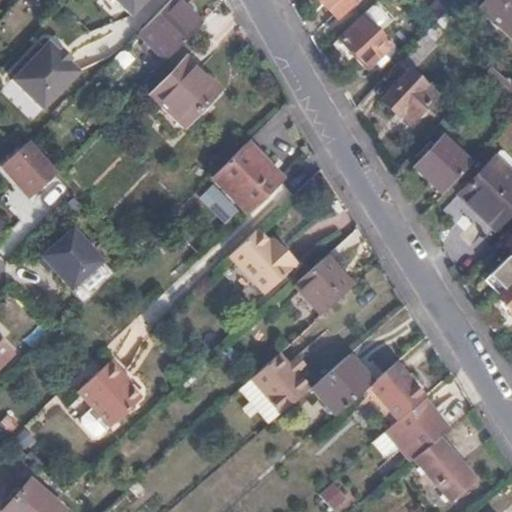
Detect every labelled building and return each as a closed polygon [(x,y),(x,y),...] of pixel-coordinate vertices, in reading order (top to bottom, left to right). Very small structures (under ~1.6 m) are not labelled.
[(112,0),(130,16),(145,0),(112,0)] [(201,24),(176,0),(171,0),(139,33),(166,59),(201,24)] [(321,0),(337,17),(354,0),(321,0)] [(436,21),(453,2),(451,0),(430,0),(423,8),(436,21)] [(511,37),(511,0),(481,0),(476,6),(511,37)] [(370,8),(361,16),(373,30),(382,22),(382,16),(375,8),(370,8)] [(382,52),(389,46),(373,30),(361,16),(336,37),(364,68),(371,62),(377,67),(387,58),(382,52)] [(432,41),(444,28),(436,21),(399,60),(407,68),(378,99),(393,115),(397,110),(408,121),(434,94),(410,71),(436,44),(432,41)] [(57,52),(46,41),(9,79),(41,110),(78,72),(66,61),(69,58),(60,49),(57,52)] [(184,125),(220,88),(187,55),(150,93),(184,125)] [(507,102),(511,94),(511,89),(487,69),(478,79),(507,102)] [(412,167),(441,194),(471,163),(443,137),(412,167)] [(56,172),(27,140),(0,165),(0,166),(17,185),(22,182),(32,194),(56,172)] [(282,180),(246,141),(211,176),(247,214),(282,180)] [(493,230),(511,209),(511,177),(492,157),(457,193),(493,230)] [(101,260),(72,227),(36,259),(47,271),(53,265),(59,272),(59,278),(69,289),(101,260)] [(266,244),(255,231),(226,258),(263,295),(296,263),(283,249),(277,254),(266,244)] [(272,238),(266,244),(277,254),(283,249),(272,238)] [(358,282),(332,249),(298,278),(326,310),(358,282)] [(511,258),(510,257),(502,266),(484,283),(511,311),(511,310),(511,258)] [(0,361),(9,352),(0,343),(0,361)] [(321,378),(290,343),(248,380),(278,414),(290,405),(318,380),(321,378)] [(378,376),(355,349),(321,378),(318,380),(341,409),(369,384),(378,376)] [(138,396),(120,376),(122,373),(109,359),(74,392),(88,408),(106,427),(138,396)] [(394,362),(378,376),(369,384),(398,418),(422,397),(394,362)] [(278,414),(248,380),(236,391),(246,403),(239,409),(248,420),(256,413),(266,425),(278,414)] [(448,428),(422,397),(398,418),(384,430),(396,444),(397,444),(409,460),(413,457),(422,450),(440,435),(448,428)] [(98,434),(106,427),(88,408),(80,415),(79,422),(92,435),(98,434)] [(397,444),(384,430),(372,440),(384,455),(397,444)] [(475,479),(440,435),(422,450),(413,457),(449,501),(475,479)] [(5,511),(68,511),(70,511),(32,480),(6,511),(5,511)]
